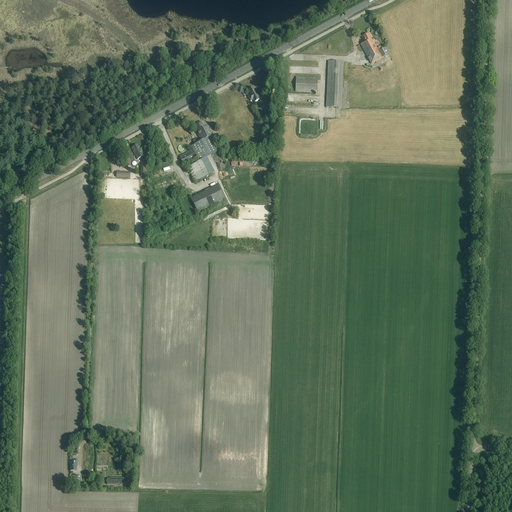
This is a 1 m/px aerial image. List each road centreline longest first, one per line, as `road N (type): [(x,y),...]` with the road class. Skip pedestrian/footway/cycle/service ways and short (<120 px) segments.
road 1 (track): [(487,0),(472,444)]
road 2 (tertiary): [(0,199),(374,0)]
road 3 (track): [(346,0),(270,39),(169,69),(133,105),(12,166)]
